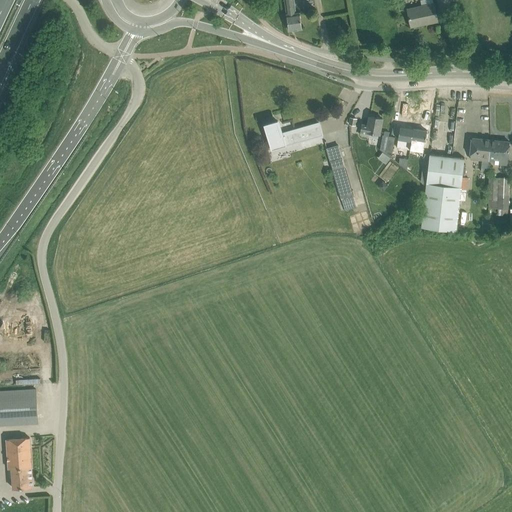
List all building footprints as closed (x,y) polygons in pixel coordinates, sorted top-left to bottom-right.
[(284,0),(289,30),(302,29),(300,14),(296,14),(294,0),(284,0)] [(407,9),(408,15),(411,25),(428,21),(429,23),(437,21),(434,3),(407,9)] [(360,134),(363,136),(369,137),(370,132),(379,134),(382,118),(370,116),(368,126),(362,125),(360,134)] [(271,150),(323,135),(319,121),(283,132),(279,119),(263,123),(271,150)] [(400,126),(398,136),(397,147),(409,149),(413,128),(400,126)] [(413,128),(409,149),(423,152),(427,131),(413,128)] [(395,137),(388,136),(385,153),(391,158),(395,137)] [(472,138),(471,148),(470,160),(483,161),(482,167),(488,167),(488,161),(489,140),(472,138)] [(489,140),(488,161),(507,163),(509,142),(489,140)] [(456,231),(461,189),(466,189),(467,177),(462,177),(463,168),(464,158),(447,156),(429,154),(424,154),(423,156),(423,170),(421,182),(426,183),(426,188),(425,198),(423,211),(421,227),(456,231)] [(342,157),(330,161),(333,170),(344,167),(342,157)] [(408,159),(399,158),(398,164),(407,170),(408,159)] [(509,178),(489,177),(489,208),(508,209),(509,178)] [(382,181),(378,186),(383,190),(387,185),(382,181)] [(36,389),(0,391),(0,425),(38,423),(36,389)] [(6,439),(9,469),(12,468),(13,488),(33,487),(29,437),(6,439)]
